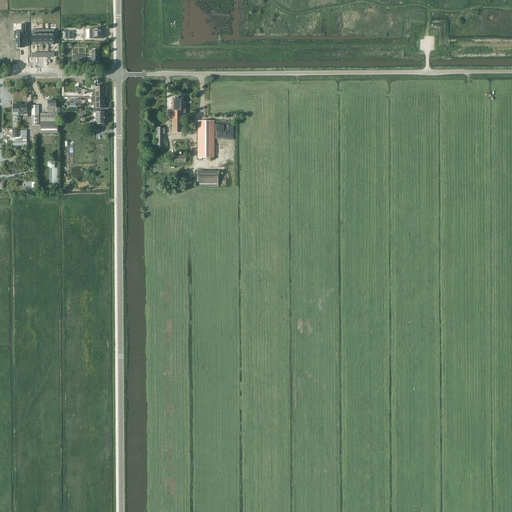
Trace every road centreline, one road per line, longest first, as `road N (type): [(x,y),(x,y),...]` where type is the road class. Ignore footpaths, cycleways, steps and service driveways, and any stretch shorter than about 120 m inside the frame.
road 1 (tertiary): [(121,511),(119,75)]
road 2 (unclassified): [(119,75),(511,71)]
road 3 (track): [(498,97),(468,88),(394,95),(285,86),(273,95),(276,241)]
